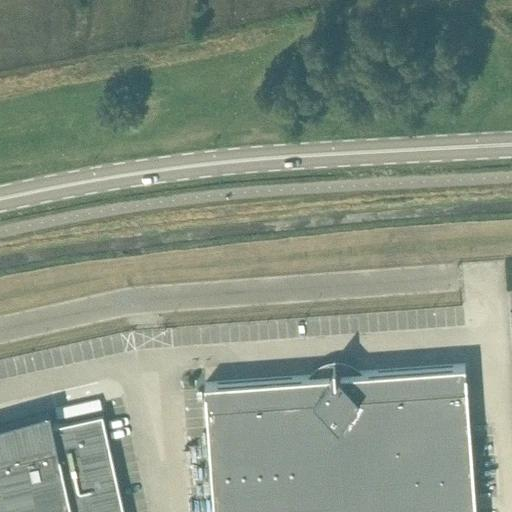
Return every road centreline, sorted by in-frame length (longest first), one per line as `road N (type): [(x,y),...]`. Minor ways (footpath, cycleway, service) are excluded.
road 1 (secondary): [(0,201),(260,158),(511,145)]
road 2 (unclassified): [(0,331),(145,300),(458,278)]
